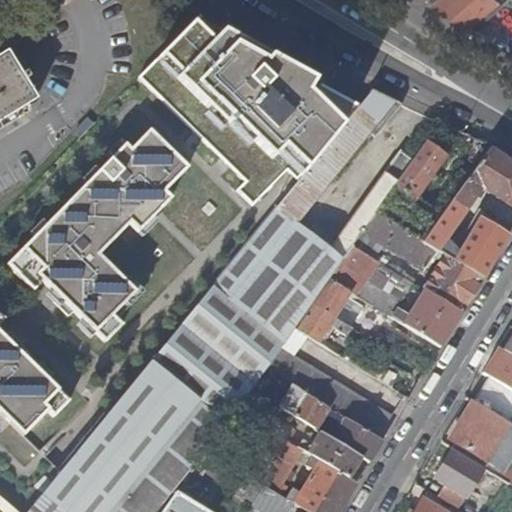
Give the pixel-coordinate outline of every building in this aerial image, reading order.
[(440,0),(431,8),(470,31),(504,2),(502,0),(498,0),(496,2),(494,0),(440,0)] [(313,164),(359,107),(200,16),(139,78),(245,183),(237,191),(253,207),(288,172),(298,182),(313,164)] [(0,117),(26,102),(36,96),(24,78),(30,74),(27,69),(21,73),(6,50),(0,53),(0,117)] [(403,105),(373,91),(359,107),(313,164),(335,181),(372,135),(376,138),(403,105)] [(0,126),(30,108),(26,102),(0,117),(0,126)] [(131,149),(125,144),(6,264),(33,291),(43,281),(58,296),(53,302),(67,316),(73,311),(105,342),(122,325),(112,315),(135,292),(98,255),(129,224),(137,232),(171,198),(164,192),(187,169),(149,131),(131,149)] [(448,154),(427,140),(414,159),(395,185),(376,215),(423,244),(460,192),(452,187),(434,212),(420,202),(428,190),(425,187),(448,154)] [(460,192),(423,244),(436,251),(444,256),(482,279),(509,236),(482,219),(459,252),(446,238),(482,189),(511,208),(511,162),(490,148),(460,192)] [(298,226),(277,207),(152,361),(26,511),(156,511),(206,452),(236,410),(250,390),(264,369),(280,348),(294,328),(328,280),(352,247),(376,215),(395,185),(414,159),(400,149),(330,251),(298,226)] [(335,181),(313,164),(298,182),(277,207),(298,226),(335,181)] [(423,244),(376,215),(352,247),(359,251),(364,242),(366,243),(369,238),(381,245),(423,271),(436,251),(423,244)] [(381,245),(369,238),(366,243),(364,242),(359,251),(373,260),(377,253),(381,245)] [(359,251),(352,247),(328,280),(330,281),(350,293),(357,297),(367,281),(374,270),(382,275),(387,278),(386,280),(398,287),(403,278),(400,276),(373,260),(359,251)] [(377,253),(373,260),(400,276),(403,269),(377,253)] [(461,313),(482,279),(444,256),(423,290),(425,291),(461,313)] [(374,270),(367,281),(375,286),(382,275),(374,270)] [(350,293),(330,281),(313,306),(297,330),(307,336),(318,343),(329,325),(347,336),(351,329),(334,318),(350,293)] [(367,281),(357,297),(387,316),(391,311),(398,300),(375,286),(367,281)] [(440,348),(461,313),(425,291),(410,316),(398,308),(395,313),(391,311),(387,316),(440,348)] [(0,332),(0,323),(4,319),(0,314),(0,411),(23,435),(47,411),(53,416),(69,401),(26,357),(30,353),(16,339),(11,343),(0,332)] [(297,330),(294,328),(280,348),(294,358),(307,336),(297,330)] [(280,348),(264,369),(276,376),(300,391),(305,394),(328,408),(346,419),(378,439),(392,417),(294,358),(280,348)] [(511,373),(511,356),(505,352),(499,348),(492,361),(511,373)] [(264,369),(250,390),(263,398),(276,376),(264,369)] [(511,392),(490,379),(475,404),(511,426),(511,392)] [(250,390),(236,410),(270,432),(277,421),(283,410),(263,398),(250,390)] [(305,394),(300,391),(287,413),(292,416),(305,394)] [(328,408),(305,394),(292,416),(315,430),(328,408)] [(487,463),(511,426),(475,404),(452,441),(456,444),(487,463)] [(383,442),(378,439),(346,419),(333,441),(361,458),(370,463),(383,442)] [(277,421),(270,432),(276,435),(286,441),(291,444),(297,434),(277,421)] [(496,469),(501,472),(505,475),(511,463),(511,426),(487,463),(496,469)] [(361,458),(333,441),(324,435),(317,447),(312,444),(306,454),(312,457),(348,479),(361,458)] [(278,463),(263,486),(280,497),(283,492),(279,490),(303,452),(291,444),(286,441),(274,461),(278,463)] [(456,444),(453,449),(485,468),(487,463),(456,444)] [(485,468),(453,449),(451,451),(484,472),(486,469),(485,468)] [(484,472),(451,451),(434,479),(444,486),(463,498),(466,500),(484,472)] [(222,461),(206,452),(177,493),(196,504),(222,461)] [(286,500),(293,504),(305,511),(339,511),(356,484),(348,479),(312,457),(306,467),(313,472),(301,492),(293,488),(286,500)] [(263,486),(253,480),(246,492),(255,498),(252,504),(266,511),(287,511),(293,504),(286,500),(280,497),(263,486)] [(463,498),(444,486),(438,496),(457,508),(463,498)] [(208,511),(196,504),(177,493),(163,511),(208,511)] [(0,511),(16,511),(0,497),(0,511)] [(442,511),(424,500),(416,511),(442,511)]
